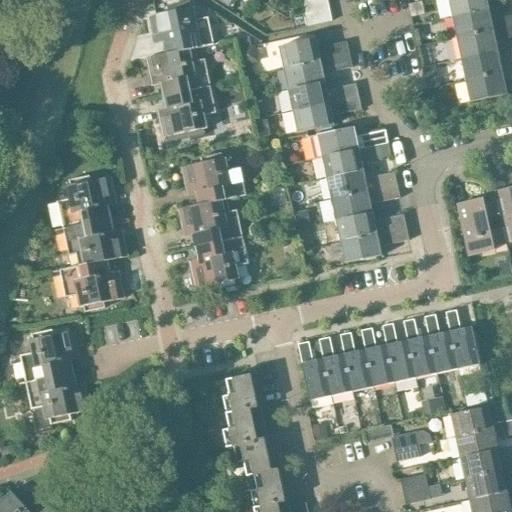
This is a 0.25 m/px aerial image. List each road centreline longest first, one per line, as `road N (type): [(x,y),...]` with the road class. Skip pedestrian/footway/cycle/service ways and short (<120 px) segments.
road 1 (residential): [(168,343),(111,76),(121,35)]
road 2 (residential): [(275,320),(444,287),(422,156)]
road 3 (residential): [(393,511),(382,466),(314,480),(275,320)]
road 4 (residential): [(422,156),(368,101),(343,0)]
